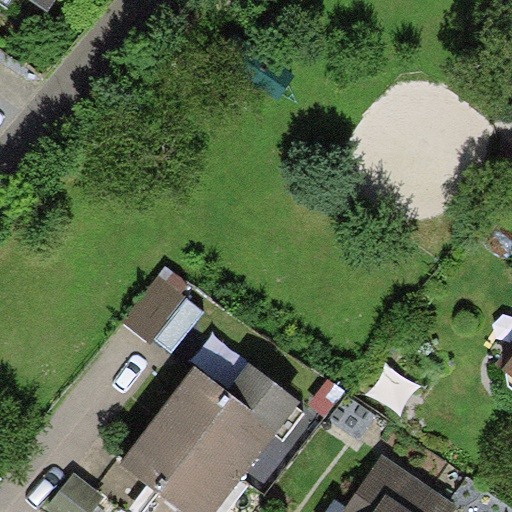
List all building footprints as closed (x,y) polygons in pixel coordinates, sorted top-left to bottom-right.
[(57,0),(24,0),(47,15),(57,0)] [(201,310),(159,276),(122,322),(149,343),(154,336),(170,349),(201,310)] [(511,362),(503,375),(511,381),(511,362)] [(228,390),(197,366),(121,465),(157,492),(141,511),(215,511),(300,403),(249,363),(228,390)] [(354,499),(373,511),(376,511),(385,499),(404,511),(455,511),(459,507),(384,455),(354,499)] [(96,511),(106,500),(74,475),(45,511),(47,511),(96,511)] [(404,511),(385,499),(376,511),(404,511)]
